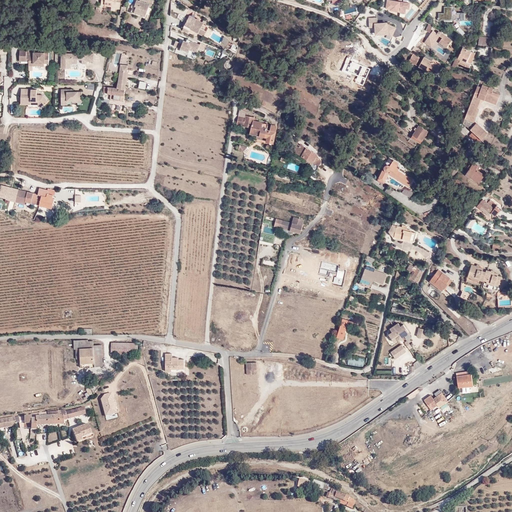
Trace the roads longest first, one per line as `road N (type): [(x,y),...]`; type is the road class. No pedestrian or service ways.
road 1 (secondary): [(231,447),(330,435),(487,335)]
road 2 (residential): [(170,340),(180,223),(149,185),(157,131)]
road 3 (residential): [(157,131),(97,127),(80,117),(11,119),(8,82)]
road 4 (residential): [(511,254),(487,254),(462,234),(452,241),(463,257),(457,307),(487,335)]
road 5 (unclassified): [(170,340),(0,339)]
road 6 (unclassified): [(231,447),(227,358),(170,340)]
road 7 (residential): [(157,131),(168,0)]
road 8 (secondary): [(132,511),(163,465),(231,447)]
